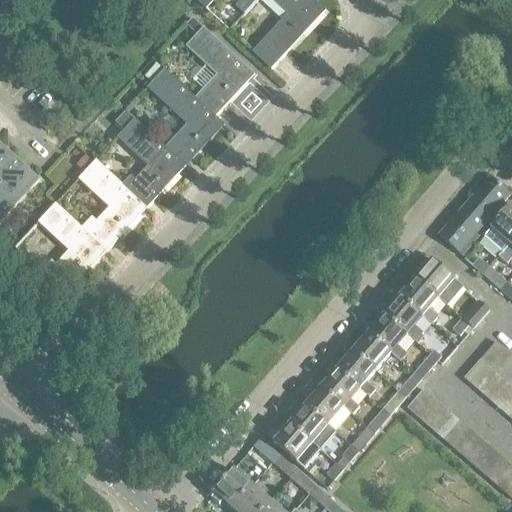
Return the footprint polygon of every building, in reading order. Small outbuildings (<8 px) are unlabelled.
[(243,17),(256,3),(258,0),(193,0),(202,8),(208,0),(245,0),(236,10),(243,17)] [(306,0),(269,0),(291,20),(274,39),(269,35),(251,54),(270,72),(323,15),(306,0)] [(219,74),(194,100),(194,101),(215,120),(215,119),(254,78),(203,29),(188,45),(219,74)] [(189,124),(165,149),(164,150),(185,169),(224,127),(215,119),(215,120),(194,101),(194,100),(163,71),(146,90),(156,99),(159,96),(189,124)] [(116,125),(124,133),(135,121),(127,113),(116,125)] [(131,178),(123,187),(122,188),(146,211),(185,169),(164,150),(165,149),(135,121),(124,133),(120,136),(151,165),(135,182),(131,178)] [(0,222),(39,181),(0,144),(0,183),(5,188),(0,193),(0,222)] [(123,187),(96,162),(82,177),(113,206),(96,224),(92,220),(82,231),(81,232),(106,254),(146,211),(122,188),(123,187)] [(510,195),(491,178),(474,198),(493,215),(510,195)] [(457,218),(477,235),(493,215),(474,198),(457,218)] [(81,232),(82,231),(55,206),(41,221),(72,250),(56,267),(52,262),(40,274),(65,297),(106,254),(81,232)] [(485,237),(503,253),(511,243),(511,207),(485,237)] [(448,228),(471,247),(479,237),(477,235),(457,218),(448,228)] [(439,238),(462,258),(471,247),(448,228),(439,238)] [(507,266),(511,260),(511,243),(503,253),(499,259),(507,266)] [(472,267),(483,276),(490,269),(479,260),(472,267)] [(438,302),(439,300),(448,308),(464,290),(432,262),(415,282),(438,302)] [(483,276),(501,292),(508,284),(490,269),(483,276)] [(439,319),(430,311),(438,302),(415,282),(400,300),(423,319),(432,327),(439,319)] [(501,292),(511,301),(511,288),(508,284),(501,292)] [(400,300),(384,317),(407,337),(406,339),(415,346),(421,339),(412,332),(423,319),(400,300)] [(479,303),(463,321),(470,327),(474,331),(490,313),(479,303)] [(398,348),(406,339),(407,337),(384,317),(369,335),(392,355),(402,363),(408,356),(398,348)] [(470,327),(463,321),(462,321),(453,331),(461,338),(470,327)] [(376,374),(392,355),(369,335),(353,354),(376,374)] [(489,371),(506,352),(497,343),(480,362),(489,371)] [(442,359),(434,352),(430,357),(438,364),(442,359)] [(498,378),(511,361),(511,356),(506,352),(489,371),(498,378)] [(376,392),(367,384),(376,374),(353,354),(337,372),(360,392),(369,400),(376,392)] [(430,357),(414,375),(422,382),(438,364),(430,357)] [(506,386),(511,379),(511,361),(498,378),(506,386)] [(474,388),(489,371),(480,362),(464,380),(474,388)] [(489,371),(474,388),(482,396),(498,378),(489,371)] [(337,372),(321,390),(344,410),(345,409),(354,417),(360,410),(352,402),(360,392),(337,372)] [(414,375),(398,393),(406,400),(422,382),(414,375)] [(491,403),(506,386),(498,378),(482,396),(491,403)] [(511,390),(506,386),(491,403),(499,411),(511,396),(511,390)] [(321,390),(305,409),(329,428),(344,410),(321,390)] [(407,411),(416,418),(432,399),(424,392),(407,411)] [(398,393),(382,412),(390,419),(406,400),(398,393)] [(511,396),(499,411),(509,419),(511,415),(511,396)] [(416,418),(425,426),(442,407),(432,399),(416,418)] [(434,434),(451,415),(442,407),(425,426),(434,434)] [(305,409),(290,427),(313,447),(314,446),(321,452),(337,434),(329,428),(305,409)] [(375,437),(390,419),(382,412),(367,430),(375,437)] [(451,415),(434,434),(443,442),(460,423),(451,415)] [(452,449),(468,430),(460,423),(443,442),(452,449)] [(290,427),(274,445),(273,446),(296,466),(313,447),(290,427)] [(367,430),(351,448),(359,455),(375,437),(367,430)] [(460,457),(477,438),(468,430),(452,449),(460,457)] [(477,438),(460,457),(470,465),(486,446),(477,438)] [(253,449),(272,465),(279,456),(261,440),(253,449)] [(478,473),(495,454),(486,446),(470,465),(478,473)] [(359,455),(351,448),(342,458),(350,465),(359,455)] [(486,480),(503,461),(495,454),(478,473),(486,480)] [(272,465),(291,481),(299,473),(279,456),(272,465)] [(486,480),(495,487),(511,468),(503,461),(486,480)] [(327,476),(335,483),(343,473),(335,467),(327,476)] [(504,495),(511,486),(511,468),(495,487),(504,495)] [(213,494),(232,511),(252,488),(233,471),(213,494)] [(291,481),(309,497),(316,488),(299,473),(291,481)] [(232,511),(233,511),(264,511),(271,504),(252,488),(232,511)] [(326,511),(334,504),(316,488),(309,497),(326,511)]
